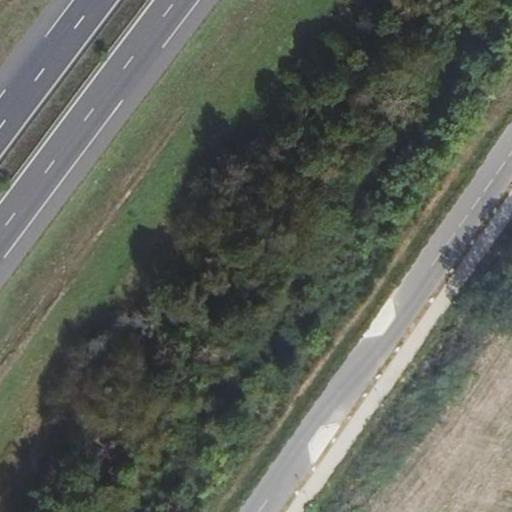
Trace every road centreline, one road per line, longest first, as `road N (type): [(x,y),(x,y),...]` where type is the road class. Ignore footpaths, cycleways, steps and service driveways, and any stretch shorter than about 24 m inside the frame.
road 1 (unclassified): [(511,162),(395,332),(309,429),(253,511)]
road 2 (motorway): [(0,236),(179,0)]
road 3 (motorway): [(94,0),(0,124)]
